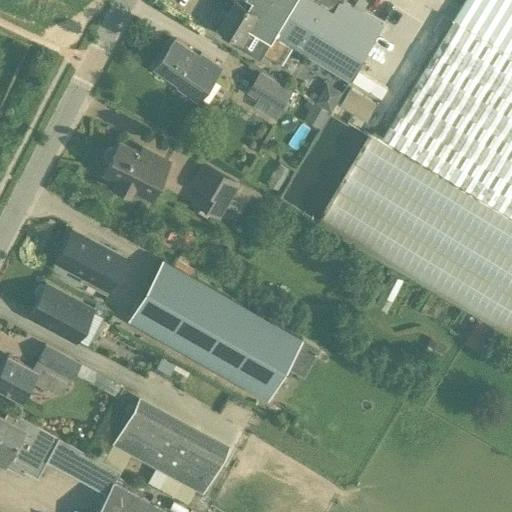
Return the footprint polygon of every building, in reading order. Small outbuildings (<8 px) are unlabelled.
[(308,54),(307,55),(349,80),(350,79),(384,24),(374,17),(346,0),(252,0),(248,7),(236,0),(235,0),(229,12),(223,9),(216,22),(221,25),(220,27),(241,39),(238,45),(261,59),(265,53),(281,64),(293,45),(308,54)] [(511,0),(466,0),(384,136),(511,213),(511,0)] [(198,101),(222,67),(200,52),(199,54),(175,38),(154,67),(179,84),(177,86),(198,101)] [(293,88),(276,78),(261,69),(247,92),(280,111),(293,88)] [(357,69),(352,81),(383,95),(388,83),(357,69)] [(349,85),(339,104),(369,120),(379,101),(349,85)] [(329,113),(314,104),(310,110),(305,118),(320,127),(329,113)] [(128,193),(131,187),(149,197),(167,160),(141,147),(139,151),(117,140),(114,147),(111,146),(108,147),(102,158),(103,162),(105,163),(102,170),(117,178),(113,185),(128,193)] [(253,189),(221,171),(203,160),(190,184),(198,188),(190,201),(219,219),(238,186),(242,189),(240,193),(248,198),(253,189)] [(56,257),(84,272),(82,275),(107,289),(124,256),(85,235),(83,239),(69,232),(56,257)] [(303,338),(162,257),(128,317),(269,398),(303,338)] [(91,307),(44,283),(43,285),(41,283),(38,284),(33,292),(34,295),(37,297),(28,315),(74,339),(91,307)] [(464,342),(487,355),(497,338),(495,337),(498,331),(480,320),(476,326),(474,325),(464,342)] [(444,346),(431,339),(427,346),(440,353),(444,346)] [(7,354),(0,366),(0,386),(20,397),(30,378),(49,389),(58,372),(68,377),(69,378),(72,372),(78,361),(45,343),(32,367),(7,354)] [(120,383),(78,361),(72,372),(114,395),(120,383)] [(173,367),(161,361),(156,371),(167,377),(173,367)] [(112,443),(202,493),(229,444),(139,394),(112,443)] [(0,463),(23,476),(25,471),(37,478),(47,461),(105,492),(93,511),(196,511),(195,511),(194,511),(170,511),(114,481),(120,470),(8,409),(4,417),(0,415),(0,463)]
